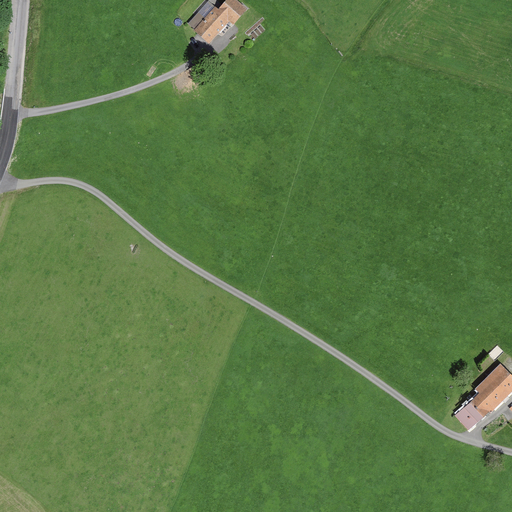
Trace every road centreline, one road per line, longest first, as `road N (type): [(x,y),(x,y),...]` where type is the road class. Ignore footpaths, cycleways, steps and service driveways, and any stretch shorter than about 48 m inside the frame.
road 1 (track): [(0,184),(64,180),(98,193),(154,241),(379,381),(441,429),(511,452)]
road 2 (track): [(10,116),(141,87),(202,58)]
road 3 (tertiary): [(21,0),(0,162)]
